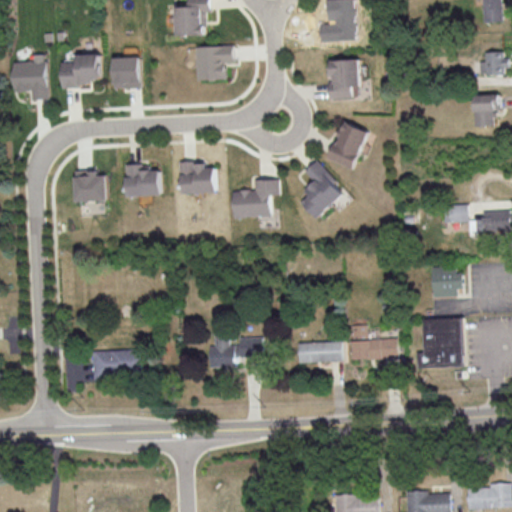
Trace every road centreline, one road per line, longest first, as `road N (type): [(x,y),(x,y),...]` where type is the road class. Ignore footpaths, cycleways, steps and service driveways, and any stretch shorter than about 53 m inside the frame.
road 1 (residential): [(46,436),(34,179),(48,146),(67,131),(238,120),(261,111),(275,87),(272,0)]
road 2 (tertiary): [(499,420),(0,436)]
road 3 (residential): [(238,120),(258,139),(284,146),(301,125),(298,105),(275,87)]
